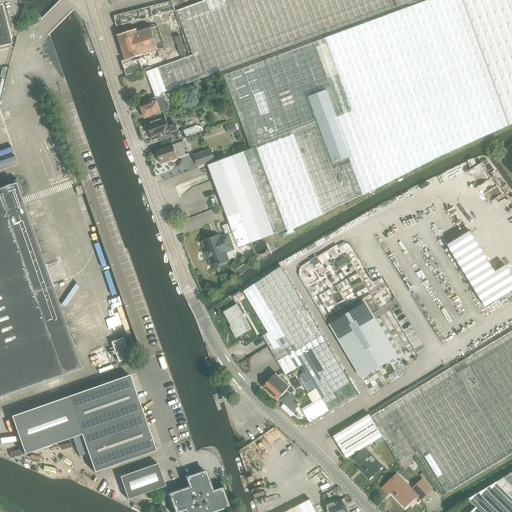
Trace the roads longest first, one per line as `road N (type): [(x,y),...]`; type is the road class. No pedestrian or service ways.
road 1 (unclassified): [(374,511),(248,390),(206,328),(88,0)]
road 2 (unclassified): [(152,354),(54,83),(29,53),(68,0)]
road 3 (unknown): [(152,354),(0,416)]
